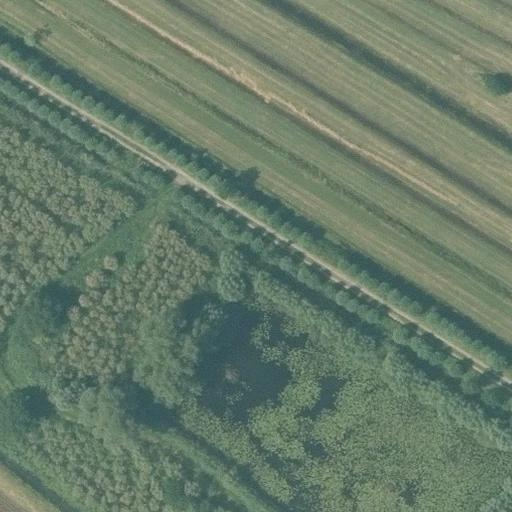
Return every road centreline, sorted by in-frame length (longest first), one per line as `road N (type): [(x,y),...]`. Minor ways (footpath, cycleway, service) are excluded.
road 1 (track): [(511,386),(180,177)]
road 2 (track): [(180,177),(0,64)]
